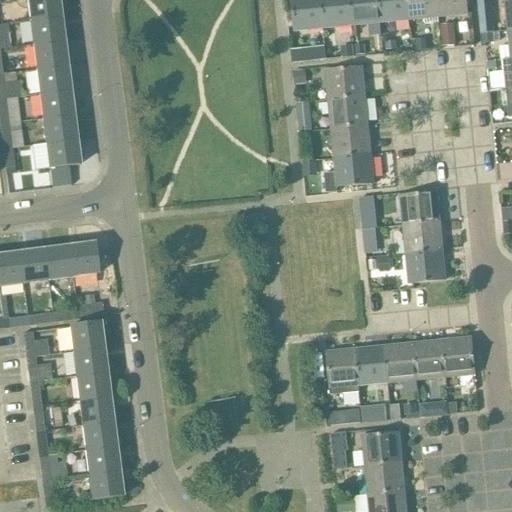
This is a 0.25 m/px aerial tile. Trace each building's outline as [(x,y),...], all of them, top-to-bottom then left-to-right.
[(57,0),(26,0),(29,21),(59,17),(57,0)] [(291,0),(294,30),(324,28),(320,0),(291,0)] [(320,0),(324,28),(352,25),(349,0),(320,0)] [(349,0),(352,25),(381,22),(378,0),(349,0)] [(378,0),(381,22),(410,19),(407,0),(378,0)] [(436,0),(407,0),(410,19),(424,18),(425,24),(439,23),(438,16),(436,0)] [(466,0),(436,0),(438,16),(468,13),(466,0)] [(29,21),(32,46),(62,42),(59,17),(29,21)] [(65,66),(62,42),(32,46),(35,70),(65,66)] [(304,50),(291,52),(293,64),(305,62),(304,50)] [(511,59),(511,60),(503,61),(505,88),(511,87),(511,59)] [(69,91),(65,66),(35,70),(38,95),(69,91)] [(328,100),(365,96),(362,67),(325,71),(328,100)] [(3,84),(0,84),(0,99),(5,99),(17,97),(22,97),(20,82),(3,84)] [(72,116),(69,91),(38,95),(41,119),(72,116)] [(368,125),(365,96),(328,100),(331,129),(368,125)] [(5,99),(0,99),(0,124),(8,123),(5,99)] [(314,130),(313,102),(298,103),(299,131),(314,130)] [(75,140),(72,116),(41,119),(44,144),(75,140)] [(8,123),(0,124),(0,138),(1,149),(12,148),(8,123)] [(334,157),(371,154),(368,125),(331,129),(334,157)] [(78,165),(75,140),(44,144),(47,169),(78,165)] [(335,174),(324,175),(326,195),(337,193),(337,187),(373,183),(371,154),(334,157),(335,174)] [(13,158),(3,159),(5,175),(15,174),(13,158)] [(399,196),(402,225),(439,222),(436,192),(399,196)] [(379,196),(363,197),(365,254),(381,253),(379,196)] [(511,221),(502,222),(504,235),(511,234),(511,221)] [(442,250),(439,222),(402,225),(405,254),(442,250)] [(92,245),(67,248),(71,279),(96,276),(92,245)] [(71,279),(67,248),(42,251),(46,282),(71,279)] [(442,250),(405,254),(408,283),(445,279),(442,250)] [(18,254),(22,285),(46,282),(42,251),(18,254)] [(0,256),(0,288),(22,285),(18,254),(0,256)] [(393,276),(394,257),(371,257),(371,276),(393,276)] [(78,310),(75,311),(76,321),(102,318),(100,304),(95,304),(94,295),(83,296),(84,306),(78,307),(78,310)] [(51,314),(52,324),(76,321),(75,311),(51,314)] [(52,324),(51,314),(26,317),(27,327),(52,324)] [(26,317),(2,320),(3,331),(27,327),(26,317)] [(68,328),(71,353),(101,349),(98,324),(68,328)] [(35,358),(46,357),(48,357),(46,340),(33,342),(32,333),(22,335),(25,359),(35,358)] [(441,340),(444,377),(474,374),(470,337),(441,340)] [(412,343),(416,380),(444,377),(441,340),(412,343)] [(412,343),(384,346),(387,382),(416,380),(412,343)] [(387,382),(384,346),(355,349),(359,385),(387,382)] [(101,349),(71,353),(74,377),(105,374),(101,349)] [(355,349),(326,351),(329,388),(330,395),(359,392),(359,385),(355,349)] [(35,358),(25,359),(28,383),(38,382),(38,383),(52,381),(50,365),(36,366),(35,358)] [(105,374),(74,377),(77,402),(108,398),(105,374)] [(28,383),(31,408),(41,407),(38,383),(38,382),(28,383)] [(80,426),(111,422),(108,398),(77,402),(80,426)] [(423,417),(461,413),(459,401),(421,405),(423,417)] [(41,407),(31,408),(34,432),(44,431),(41,407)] [(114,447),(111,422),(80,426),(84,451),(114,447)] [(44,431),(34,432),(38,457),(47,456),(44,431)] [(361,436),(364,466),(401,462),(398,433),(361,436)] [(117,471),(114,447),(84,451),(87,475),(117,471)] [(47,456),(38,457),(41,481),(50,480),(51,481),(66,480),(64,464),(57,464),(56,455),(47,456)] [(367,494),(404,490),(401,462),(364,466),(367,494)] [(120,496),(117,471),(87,475),(90,500),(120,496)] [(54,506),(51,481),(50,480),(41,481),(44,507),(54,506)] [(368,511),(405,511),(404,490),(367,494),(368,511)]
